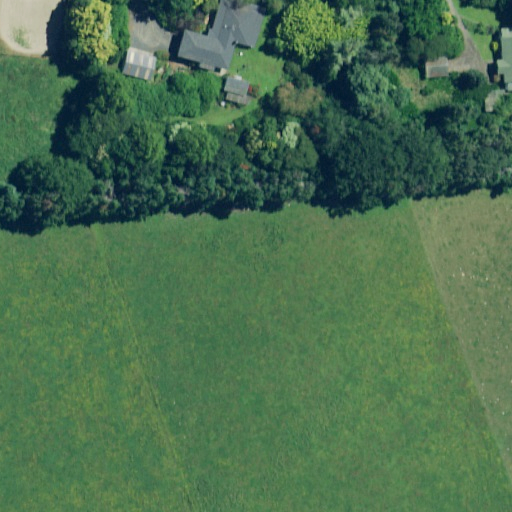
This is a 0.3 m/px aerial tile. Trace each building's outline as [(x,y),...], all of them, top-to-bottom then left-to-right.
[(263,9),(235,0),(217,0),(205,39),(181,31),(173,56),(198,64),(196,68),(212,73),(213,68),(223,71),(232,43),(250,49),(263,9)] [(503,85),(504,93),(511,92),(511,28),(498,30),(498,39),(496,39),(499,61),(490,62),(491,77),(499,76),(500,86),(503,85)] [(155,58),(129,50),(122,75),(147,82),(155,58)] [(421,55),(423,80),(447,77),(444,52),(421,55)] [(224,101),(241,106),(247,107),(249,98),(244,97),(247,85),(223,79),(220,91),(226,93),(224,101)] [(501,92),(482,93),(483,114),(502,113),(501,92)]
